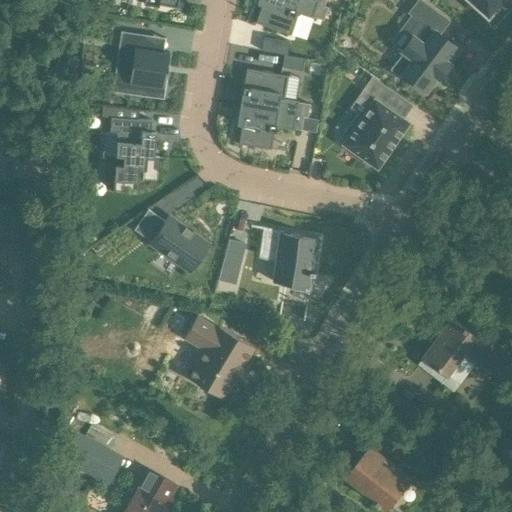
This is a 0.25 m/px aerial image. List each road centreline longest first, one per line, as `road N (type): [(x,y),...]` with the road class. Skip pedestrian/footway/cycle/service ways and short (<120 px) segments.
road 1 (track): [(41,511),(62,0)]
road 2 (residential): [(402,223),(230,173),(205,153),(198,98),(222,0)]
road 3 (unclassified): [(235,511),(402,223)]
road 4 (unclassified): [(402,223),(463,123),(511,64)]
